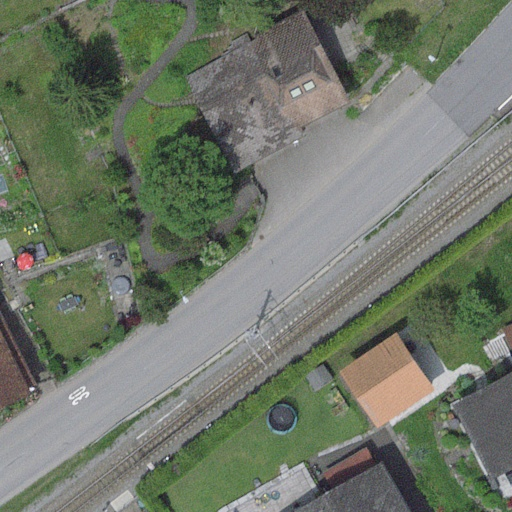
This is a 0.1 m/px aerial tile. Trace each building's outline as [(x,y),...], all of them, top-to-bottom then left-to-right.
[(357,106),(307,13),(184,78),(237,177),(311,138),(308,132),(357,106)] [(0,417),(38,397),(35,390),(41,387),(0,309),(0,417)] [(402,335),(344,373),(383,431),(441,393),(402,335)] [(511,378),(455,407),(494,484),(511,474),(511,378)] [(415,511),(389,466),(308,511),(415,511)]
